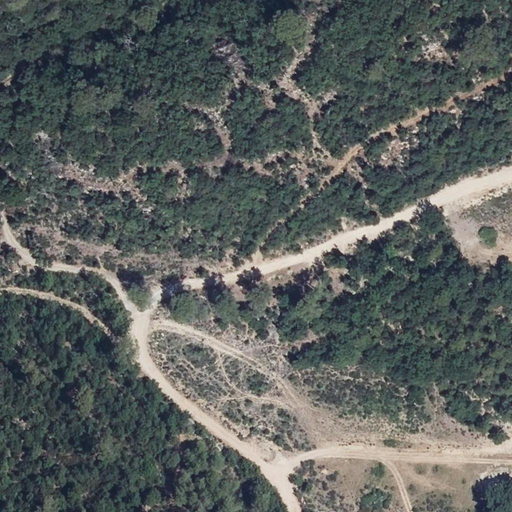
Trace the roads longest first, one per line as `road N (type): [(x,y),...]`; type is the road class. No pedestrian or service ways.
road 1 (track): [(290,511),(257,461),(154,378),(134,345),(143,314),(205,277),(511,179)]
road 2 (track): [(143,314),(74,268),(21,253),(3,228),(0,119)]
road 3 (track): [(271,475),(308,453),(367,438),(419,450),(511,443)]
